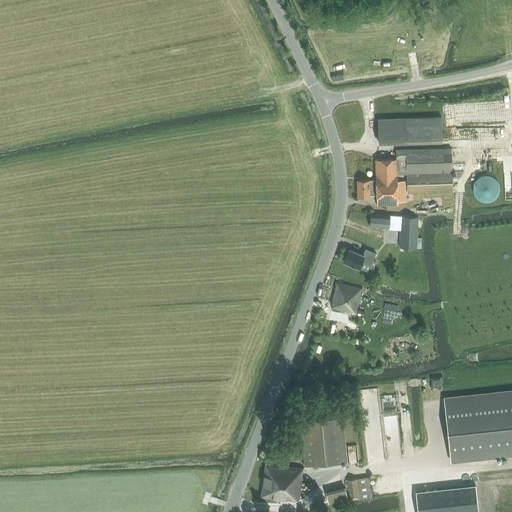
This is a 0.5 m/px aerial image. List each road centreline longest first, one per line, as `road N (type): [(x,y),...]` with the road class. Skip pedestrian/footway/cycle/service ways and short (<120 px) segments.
road 1 (tertiary): [(229,511),(336,229),(338,158),(322,99)]
road 2 (track): [(250,456),(227,446),(0,456)]
road 3 (tertiary): [(322,99),(511,66)]
